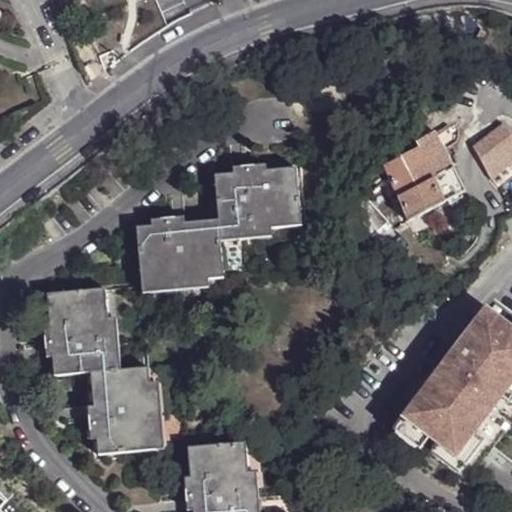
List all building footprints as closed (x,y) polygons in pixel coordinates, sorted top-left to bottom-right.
[(474,149),(488,178),(511,158),(511,132),(503,125),(474,149)] [(386,166),(390,177),(408,223),(447,203),(460,196),(464,194),(433,133),(415,143),(417,150),(386,166)] [(234,169),(234,176),(267,174),(267,166),(234,169)] [(370,196),(390,177),(386,166),(362,187),(370,196)] [(234,176),(215,179),(219,223),(220,236),(272,231),(302,228),(297,170),(267,174),(234,176)] [(356,195),(342,209),(351,220),(365,206),(356,195)] [(152,222),(153,229),(185,226),(185,219),(152,222)] [(153,229),(137,230),(142,288),(209,282),(224,281),(221,243),(220,236),(219,223),(185,226),(153,229)] [(272,231),(220,236),(221,243),(273,238),(272,231)] [(209,282),(142,288),(143,295),(210,289),(209,282)] [(105,291),(47,297),(50,326),(53,359),(55,379),(93,375),(112,374),(108,321),(105,291)] [(511,369),(511,331),(478,308),(452,346),(450,344),(399,420),(427,438),(435,444),(455,456),(476,425),(497,394),(496,393),(511,369)] [(115,321),(108,321),(112,374),(120,373),(115,321)] [(50,326),(43,327),(46,359),(53,359),(50,326)] [(511,328),(511,331),(511,369),(496,393),(497,394),(506,400),(511,391),(511,328)] [(112,374),(93,375),(96,408),(98,440),(100,457),(157,452),(150,370),(120,373),(112,374)] [(96,408),(88,408),(91,441),(98,440),(96,408)] [(427,438),(399,420),(390,432),(418,451),(427,438)] [(455,456),(435,444),(430,452),(460,472),(487,433),(476,425),(455,456)] [(247,444),(190,450),(192,479),(195,511),(253,511),(250,474),(247,444)] [(250,474),(253,511),(260,511),(257,474),(250,474)] [(195,511),(192,479),(185,480),(187,511),(195,511)]
